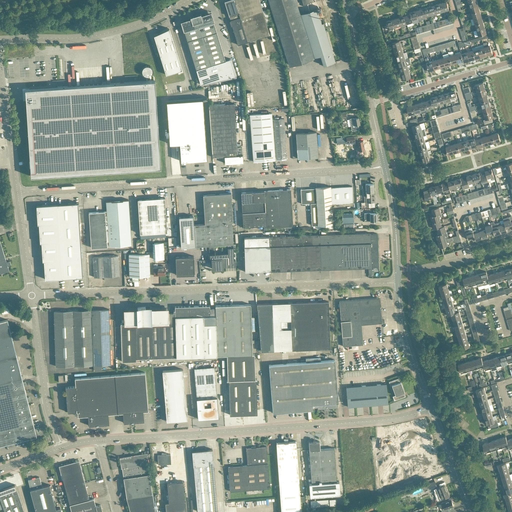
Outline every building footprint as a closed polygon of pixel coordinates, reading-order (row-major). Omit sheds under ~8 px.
[(259,0),(228,0),(224,1),(229,16),(230,20),(238,45),(270,35),(259,0)] [(311,59),(292,0),(266,0),(286,67),(311,59)] [(449,11),(446,1),(440,3),(443,11),(446,10),(446,12),(449,11)] [(443,11),(440,3),(434,5),(437,13),(440,12),(440,14),(443,13),(443,11)] [(437,13),(434,5),(428,7),(431,15),(437,13)] [(480,10),(478,5),(470,7),(472,13),(480,10)] [(335,62),(323,23),(325,22),(324,19),(323,15),(322,12),(321,9),(321,7),(316,9),(298,15),(311,58),(320,56),(323,65),(335,62)] [(431,15),(428,7),(422,9),(425,16),(431,15)] [(425,16),(422,9),(416,10),(418,18),(425,16)] [(418,18),(416,10),(410,12),(410,14),(412,20),(418,18)] [(481,16),(480,10),(472,13),(473,19),(481,16)] [(412,20),(410,14),(410,12),(406,14),(406,15),(405,16),(407,24),(413,22),(412,20)] [(201,84),(236,77),(231,59),(225,60),(213,22),(214,22),(213,17),(212,17),(212,16),(211,15),(210,14),(209,14),(207,14),(206,14),(201,15),(200,14),(190,17),(191,18),(186,20),(185,21),(183,21),(183,22),(182,24),(182,25),(183,26),(182,27),(184,31),(201,84)] [(407,24),(405,16),(399,18),(401,25),(402,28),(405,27),(404,24),(407,24)] [(483,22),(481,16),(473,19),(475,24),(483,22)] [(401,25),(399,18),(393,19),(395,27),(401,25)] [(395,27),(393,19),(386,21),(387,25),(389,29),(395,27)] [(485,28),(483,22),(475,24),(477,30),(485,28)] [(487,33),(485,28),(477,30),(478,36),(487,33)] [(182,70),(169,29),(154,36),(166,75),(182,70)] [(402,47),(400,41),(392,43),(394,49),(402,47)] [(490,45),(488,46),(487,43),(483,44),(484,47),(487,55),(492,53),(490,45)] [(404,53),(402,47),(394,49),(396,55),(404,53)] [(487,55),(484,47),(478,49),(481,57),(487,55)] [(481,57),(478,49),(473,50),(475,59),(481,57)] [(475,59),(473,50),(467,52),(469,60),(475,59)] [(463,61),(461,54),(461,52),(455,54),(457,62),(463,61)] [(467,52),(461,54),(463,61),(463,62),(469,60),(467,52)] [(405,59),(404,53),(396,55),(397,61),(405,59)] [(457,62),(455,54),(449,56),(452,64),(457,62)] [(452,64),(449,56),(443,58),(446,66),(452,64)] [(405,59),(397,61),(399,67),(407,65),(411,64),(409,58),(405,59)] [(434,69),(432,61),(429,62),(428,58),(425,58),(428,71),(434,69)] [(446,66),(443,58),(438,59),(440,67),(446,66)] [(440,67),(438,59),(432,61),(434,69),(440,67)] [(147,74),(156,73),(155,65),(146,66),(147,74)] [(409,71),(407,65),(399,67),(401,73),(409,71)] [(411,77),(409,71),(401,73),(403,79),(411,77)] [(161,168),(160,167),(155,80),(25,89),(31,176),(68,174),(161,168)] [(475,85),(477,91),(485,88),(483,82),(475,85)] [(487,94),(485,88),(477,91),(478,96),(487,94)] [(455,91),(449,92),(452,102),(452,103),(457,101),(456,99),(457,99),(455,91)] [(452,102),(449,92),(442,94),(445,102),(448,101),(449,103),(452,102)] [(445,102),(442,94),(437,96),(439,104),(445,102)] [(488,100),(487,94),(478,96),(480,102),(488,100)] [(439,104),(437,96),(430,98),(431,100),(433,106),(439,104)] [(203,99),(167,101),(169,144),(179,143),(181,161),(189,161),(189,160),(207,159),(203,99)] [(433,106),(431,100),(425,101),(427,109),(433,107),(433,106)] [(490,105),(488,100),(480,102),(482,108),(490,105)] [(427,109),(425,101),(419,103),(421,111),(427,109)] [(243,162),(242,155),(238,155),(234,103),(209,105),(209,109),(212,157),(224,156),(225,163),(225,162),(240,161),(240,162),(243,162)] [(421,111),(419,103),(413,105),(415,113),(419,112),(419,113),(422,113),(421,111)] [(459,104),(453,106),(454,112),(461,110),(460,108),(462,107),(461,104),(459,104)] [(415,113),(413,105),(407,107),(409,115),(412,114),(413,116),(416,115),(415,113)] [(492,111),(490,105),(482,108),(484,114),(492,111)] [(493,117),(492,111),(484,114),(485,119),(483,120),(485,124),(493,122),(491,118),(493,117)] [(287,159),(283,118),(273,119),(273,120),(272,120),(271,113),(249,115),(253,162),(275,160),(275,158),(276,158),(276,160),(287,159)] [(358,117),(350,119),(352,130),(359,129),(358,125),(360,124),(358,117)] [(422,130),(421,127),(425,126),(424,122),(412,126),(414,132),(422,130)] [(424,129),(422,130),(414,132),(416,138),(423,136),(426,135),(424,129)] [(318,157),(316,132),(296,133),(298,158),(318,157)] [(500,141),(498,133),(492,134),(495,142),(500,141)] [(495,142),(492,134),(486,136),(489,144),(495,142)] [(483,146),(481,138),(480,135),(477,136),(477,139),(475,140),(477,146),(477,148),(483,146)] [(354,136),(346,137),(347,142),(353,141),(354,143),(357,143),(359,151),(364,150),(363,140),(358,141),(358,139),(354,139),(354,136)] [(425,142),(423,136),(416,138),(417,144),(425,142)] [(489,144),(486,136),(481,138),(483,146),(489,144)] [(477,146),(475,140),(475,138),(469,140),(471,148),(477,146)] [(471,148),(469,140),(463,141),(465,150),(471,148)] [(465,150),(463,141),(457,143),(460,151),(465,150)] [(427,148),(425,142),(417,144),(419,150),(427,148)] [(460,151),(457,143),(452,145),(454,153),(460,151)] [(454,153),(452,145),(446,147),(448,155),(454,153)] [(431,150),(428,151),(427,148),(419,150),(421,156),(429,154),(431,153),(431,150)] [(431,160),(429,154),(421,156),(423,163),(431,160)] [(485,171),(486,174),(487,178),(488,178),(491,177),(492,180),(495,179),(491,169),(485,171)] [(486,174),(482,175),(482,172),(479,173),(482,183),(488,181),(488,178),(487,178),(486,174)] [(482,183),(479,173),(473,174),(475,182),(479,181),(479,184),(482,183)] [(475,182),(473,174),(466,176),(467,179),(469,184),(472,183),(473,186),(476,185),(475,182)] [(467,179),(464,180),(463,177),(460,178),(463,189),(470,187),(469,184),(467,179)] [(463,189),(460,178),(454,180),(456,187),(460,186),(461,189),(463,189)] [(456,187),(454,180),(448,182),(448,185),(449,185),(450,189),(454,188),(454,191),(457,190),(456,187)] [(364,202),(361,202),(361,208),(369,207),(375,207),(374,202),(375,202),(374,195),(373,195),(373,192),(374,192),(374,191),(373,191),(373,189),(374,189),(373,187),(374,187),(374,185),(373,184),(373,183),(365,184),(366,184),(363,185),(362,185),(362,188),(363,188),(364,192),(363,192),(364,192),(364,196),(364,202)] [(445,194),(442,184),(439,184),(438,183),(436,184),(436,185),(435,186),(438,193),(441,192),(442,195),(445,194)] [(449,185),(448,185),(445,186),(444,183),(442,184),(445,194),(451,192),(450,189),(449,185)] [(330,186),(315,187),(315,188),(315,189),(302,189),(300,189),(301,193),(299,193),(300,196),(301,196),(301,204),(310,203),(312,225),(317,225),(333,224),(331,204),(353,203),(352,186),(330,187),(330,186)] [(438,193),(435,186),(429,187),(430,190),(431,195),(435,194),(436,197),(438,196),(438,193)] [(430,190),(429,187),(423,189),(426,200),(432,198),(431,195),(430,190)] [(241,192),(242,213),(243,227),(266,226),(266,227),(293,226),(290,189),(241,192)] [(193,216),(179,217),(181,247),(195,246),(209,245),(214,245),(227,244),(233,244),(232,222),(233,222),(231,193),(204,195),(203,195),(205,223),(194,224),(193,216)] [(165,197),(151,198),(138,199),(140,234),(167,232),(165,197)] [(128,199),(123,200),(123,202),(111,203),(111,201),(106,201),(107,211),(89,212),(91,248),(109,246),(131,245),(128,200),(128,199)] [(78,203),(36,206),(37,224),(39,224),(40,243),(41,242),(42,261),(44,261),(45,279),(83,277),(78,203)] [(431,216),(441,213),(439,207),(432,209),(433,213),(430,214),(431,216)] [(353,223),(353,213),(342,214),(342,224),(353,223)] [(377,221),(377,216),(378,216),(378,215),(378,214),(377,213),(370,213),(364,213),(364,217),(364,221),(371,221),(371,222),(374,222),(374,221),(377,221)] [(433,222),(440,220),(439,217),(442,216),(441,213),(431,216),(433,222)] [(511,229),(511,226),(510,219),(509,217),(503,219),(504,224),(505,224),(506,228),(509,227),(510,230),(511,229)] [(442,226),(441,223),(444,222),(443,219),(440,220),(433,222),(434,229),(437,228),(442,226)] [(494,222),(491,223),(491,225),(494,235),(501,233),(498,225),(497,223),(494,224),(494,222)] [(507,231),(506,228),(505,224),(504,224),(501,225),(500,222),(497,223),(498,225),(501,233),(507,231)] [(436,235),(447,232),(445,225),(442,226),(437,228),(438,231),(435,232),(436,235)] [(494,235),(491,225),(485,227),(486,229),(487,234),(491,233),(492,236),(494,235)] [(476,240),(473,230),(472,227),(465,229),(465,233),(466,232),(468,239),(472,238),(473,241),(476,240)] [(488,237),(487,234),(486,229),(482,230),(481,227),(479,228),(480,231),(482,239),(488,237)] [(480,231),(476,232),(475,229),(473,230),(476,240),(482,239),(480,231)] [(438,241),(448,238),(447,232),(436,235),(438,241)] [(370,233),(244,237),(244,248),(371,243),(371,267),(379,267),(378,260),(377,258),(378,258),(378,244),(377,244),(377,241),(378,241),(377,234),(370,234),(370,233)] [(458,241),(461,240),(459,235),(448,238),(438,241),(440,248),(448,245),(449,244),(450,243),(450,242),(450,241),(458,239),(458,241)] [(0,273),(9,271),(7,266),(11,264),(10,261),(6,262),(0,241),(0,273)] [(154,259),(164,259),(163,243),(154,243),(154,259)] [(371,267),(371,243),(244,248),(245,272),(371,267)] [(234,260),(233,253),(234,253),(233,244),(227,244),(228,253),(215,253),(209,254),(210,262),(212,262),(213,269),(223,268),(222,267),(236,266),(235,260),(234,260)] [(150,276),(149,254),(129,254),(129,276),(150,276)] [(119,275),(118,255),(93,257),(94,277),(113,276),(114,277),(118,277),(118,275),(119,275)] [(176,275),(194,274),(194,256),(175,256),(176,275)] [(154,275),(158,275),(157,274),(165,274),(165,266),(157,266),(157,264),(153,264),(154,275)] [(507,278),(505,270),(499,272),(501,280),(507,278)] [(489,280),(487,275),(486,272),(480,273),(484,284),(483,284),(484,285),(489,283),(488,280),(489,280)] [(501,280),(499,272),(493,273),(496,282),(501,280)] [(484,284),(480,273),(475,275),(478,286),(483,284),(484,284)] [(496,282),(493,273),(487,275),(489,280),(488,280),(489,283),(496,282)] [(478,286),(475,275),(469,277),(472,288),(478,286)] [(472,288),(469,277),(463,279),(466,290),(472,288)] [(439,286),(441,292),(449,289),(447,283),(439,286)] [(450,295),(449,289),(441,292),(442,298),(450,295)] [(452,301),(450,295),(442,298),(444,303),(452,301)] [(361,325),(383,323),(383,318),(381,318),(379,298),(339,301),(343,346),(363,344),(361,325)] [(328,301),(257,304),(257,309),(261,351),(330,348),(328,301)] [(454,307),(452,301),(444,303),(446,309),(454,307)] [(215,308),(214,308),(209,308),(209,306),(175,307),(175,310),(173,310),(174,313),(169,313),(169,311),(167,311),(167,308),(150,309),(150,306),(137,308),(137,309),(124,310),(125,320),(121,320),(122,323),(120,323),(122,361),(136,361),(136,358),(189,357),(189,358),(193,358),(193,356),(227,355),(227,380),(226,380),(228,380),(230,415),(257,414),(256,379),(257,379),(255,379),(254,354),(252,354),(250,304),(215,306),(215,308)] [(457,306),(454,307),(446,309),(447,315),(451,314),(455,312),(459,311),(457,306)] [(109,309),(91,310),(93,365),(111,364),(109,309)] [(93,365),(91,310),(54,311),(56,366),(93,365)] [(459,311),(455,312),(451,314),(453,320),(461,317),(459,311)] [(463,323),(461,317),(453,320),(454,325),(463,323)] [(23,382),(20,372),(7,320),(0,321),(0,445),(8,444),(9,446),(12,445),(11,443),(36,437),(36,435),(40,434),(38,427),(34,428),(28,401),(31,400),(30,396),(27,397),(24,386),(28,385),(27,381),(23,382)] [(464,329),(463,323),(454,325),(456,331),(464,329)] [(466,334),(464,329),(456,331),(458,337),(466,334)] [(468,340),(466,334),(458,337),(460,343),(468,340)] [(469,346),(468,340),(460,343),(461,349),(469,346)] [(508,362),(505,354),(500,356),(502,364),(508,362)] [(502,364),(500,356),(494,358),(496,366),(502,364)] [(484,366),(482,361),(481,358),(475,359),(478,367),(483,366),(484,366)] [(497,369),(496,366),(494,358),(488,359),(491,368),(492,371),(497,369)] [(335,359),(269,365),(273,413),(313,409),(313,408),(318,407),(318,409),(327,408),(327,410),(329,410),(329,408),(338,407),(337,402),(338,402),(335,359)] [(478,367),(475,359),(470,361),(472,369),(478,367)] [(488,359),(482,361),(484,366),(483,366),(485,369),(491,368),(488,359)] [(472,369),(470,361),(464,363),(466,371),(472,369)] [(466,371),(464,363),(458,364),(460,373),(466,371)] [(214,367),(194,369),(198,419),(219,417),(214,367)] [(187,419),(183,370),(163,371),(167,421),(187,419)] [(145,372),(112,375),(115,413),(123,412),(123,423),(144,421),(143,411),(148,410),(145,372)] [(115,413),(112,375),(75,378),(75,386),(65,387),(67,412),(77,411),(78,416),(88,415),(88,425),(109,424),(108,414),(115,413)] [(399,378),(390,381),(389,381),(390,386),(392,385),(395,395),(392,396),(394,400),(405,396),(403,392),(404,392),(401,382),(400,382),(398,378),(399,378)] [(388,404),(386,384),(346,387),(348,407),(388,404)] [(486,393),(484,387),(476,390),(478,396),(486,393)] [(487,399),(486,393),(478,396),(479,401),(487,399)] [(489,405),(487,399),(479,401),(481,407),(489,405)] [(491,411),(489,405),(481,407),(483,413),(491,411)] [(493,416),(491,411),(483,413),(485,419),(493,416)] [(493,416),(485,419),(486,425),(488,424),(489,428),(499,425),(497,419),(494,420),(493,416)] [(424,429),(379,437),(382,455),(380,456),(385,483),(432,475),(424,429)] [(358,437),(349,437),(349,449),(359,449),(358,437)] [(506,437),(500,438),(502,446),(504,450),(509,448),(508,445),(507,440),(506,437)] [(502,446),(500,438),(494,440),(497,448),(502,446)] [(276,442),(281,511),(301,511),(301,502),(305,501),(304,495),(300,496),(296,441),(288,441),(288,439),(284,440),(284,442),(276,442)] [(334,448),(320,449),(319,441),(316,441),(316,440),(315,440),(314,439),(313,439),(313,440),(312,440),(312,441),(312,442),(309,442),(308,442),(309,450),(311,483),(309,483),(310,495),(340,494),(339,481),(336,481),(334,448)] [(497,448),(494,440),(488,442),(491,450),(497,448)] [(491,450),(488,442),(482,444),(483,447),(481,448),(483,456),(487,455),(486,452),(491,450)] [(270,488),(266,446),(256,447),(256,446),(251,446),(251,448),(246,448),(247,465),(228,466),(230,491),(246,490),(263,489),(270,488)] [(359,452),(352,452),(352,462),(372,462),(372,451),(363,451),(363,448),(359,448),(359,452)] [(207,449),(202,449),(202,450),(192,451),(193,461),(192,461),(192,462),(193,462),(197,511),(217,510),(212,449),(207,450),(207,449)] [(162,455),(157,455),(158,465),(171,464),(170,454),(166,455),(166,453),(163,454),(163,453),(161,453),(162,455)] [(130,456),(120,458),(126,498),(130,511),(155,511),(155,508),(157,508),(156,505),(154,505),(152,494),(157,493),(156,487),(151,487),(146,454),(136,455),(136,456),(130,456)] [(79,461),(59,466),(70,505),(89,499),(79,461)] [(508,468),(506,462),(498,465),(500,471),(508,468)] [(510,474),(508,468),(500,471),(502,477),(510,474)] [(511,480),(510,474),(502,477),(503,482),(511,480)] [(28,480),(36,511),(61,511),(60,507),(56,508),(49,485),(42,487),(39,477),(28,480)] [(511,485),(511,481),(511,480),(503,482),(505,488),(511,485)] [(167,483),(169,503),(166,506),(166,511),(186,511),(186,502),(185,502),(183,482),(167,483)] [(353,490),(355,496),(376,489),(374,484),(353,490)] [(15,485),(0,489),(0,509),(3,508),(4,511),(22,511),(24,511),(22,507),(21,505),(22,504),(17,492),(16,489),(17,489),(15,485)] [(442,499),(449,496),(445,485),(434,489),(438,500),(442,498),(442,499)] [(94,498),(89,499),(70,505),(71,511),(97,511),(102,511),(101,505),(96,506),(94,498)] [(336,506),(335,499),(311,501),(311,508),(336,506)] [(452,499),(441,503),(443,510),(442,510),(442,511),(447,511),(449,511),(447,508),(454,506),(453,503),(454,502),(453,500),(452,500),(452,499)]
